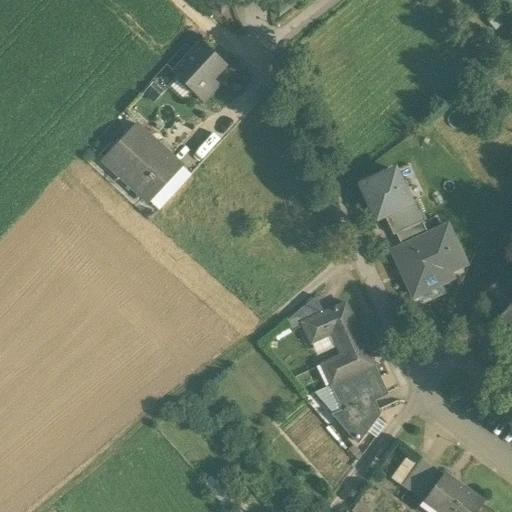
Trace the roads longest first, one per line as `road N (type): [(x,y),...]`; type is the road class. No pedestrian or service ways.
road 1 (residential): [(511,461),(433,399),(281,100),(240,47)]
road 2 (track): [(36,511),(274,316)]
